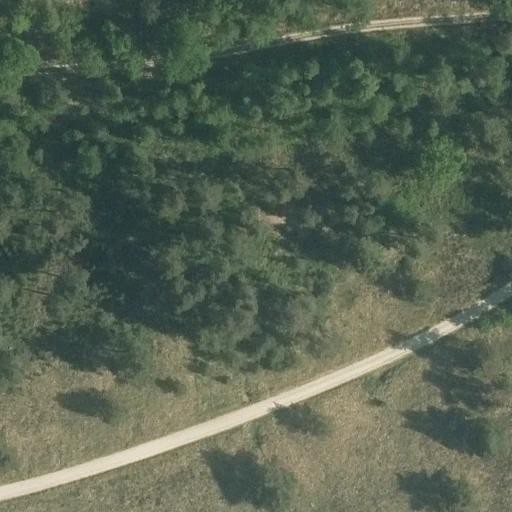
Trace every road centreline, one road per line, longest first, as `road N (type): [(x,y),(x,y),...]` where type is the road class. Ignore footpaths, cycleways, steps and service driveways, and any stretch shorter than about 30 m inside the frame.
road 1 (track): [(0,492),(108,463),(345,379),(511,289)]
road 2 (track): [(511,16),(0,75)]
